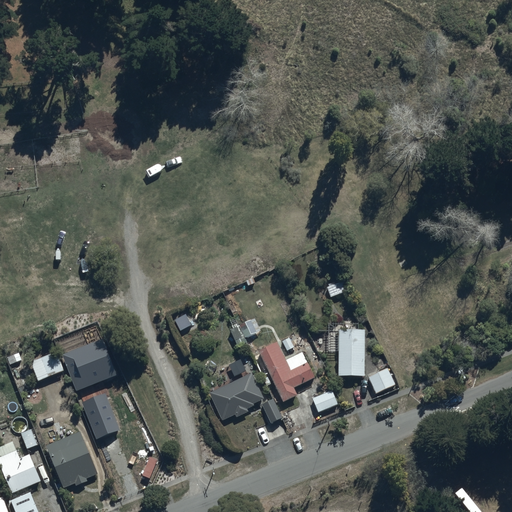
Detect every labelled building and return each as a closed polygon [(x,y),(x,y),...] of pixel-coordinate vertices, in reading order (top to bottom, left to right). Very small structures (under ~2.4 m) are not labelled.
[(462,275),(454,279),(468,316),(477,313),(462,275)] [(343,282),(326,287),(331,300),(348,295),(343,282)] [(260,333),(253,319),(238,326),(246,341),(260,333)] [(450,330),(412,349),(415,356),(453,337),(450,330)] [(388,331),(380,335),(392,364),(400,361),(388,331)] [(366,335),(339,334),(339,380),(365,380),(366,335)] [(305,335),(296,339),(303,353),(312,348),(305,335)] [(278,345),(259,354),(284,406),(298,399),(295,392),(316,381),(303,355),(286,363),(278,345)] [(23,352),(7,358),(11,369),(27,362),(23,352)] [(57,355),(32,365),(39,384),(65,374),(57,355)] [(388,371),(369,380),(377,397),(396,388),(388,371)] [(223,424),(236,418),(237,420),(249,415),(248,412),(255,409),(254,407),(265,402),(252,375),(209,396),(223,424)] [(97,378),(84,377),(83,387),(97,388),(97,378)] [(332,393),(313,401),(319,416),(338,408),(332,393)] [(274,401),(262,407),(271,426),(283,420),(274,401)] [(130,429),(122,433),(126,443),(124,444),(129,455),(141,450),(136,439),(134,439),(130,429)] [(32,433),(22,436),(26,452),(37,448),(32,433)] [(64,490),(75,486),(76,489),(88,484),(87,481),(98,477),(81,435),(47,448),(64,490)] [(116,447),(102,451),(109,473),(123,469),(116,447)] [(3,453),(6,458),(0,460),(0,467),(12,497),(41,485),(30,457),(20,461),(17,453),(16,454),(14,448),(3,453)] [(88,492),(75,491),(74,500),(88,500),(88,492)]
